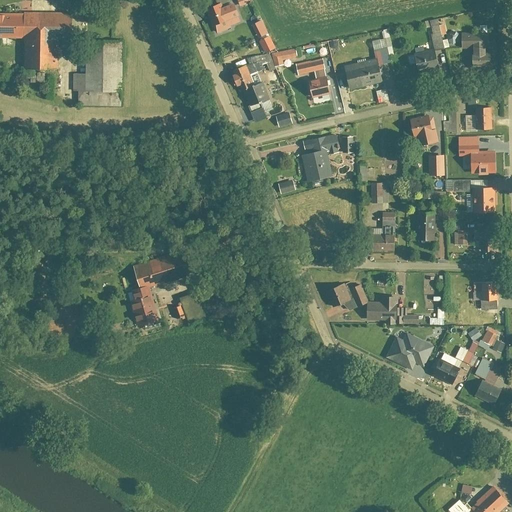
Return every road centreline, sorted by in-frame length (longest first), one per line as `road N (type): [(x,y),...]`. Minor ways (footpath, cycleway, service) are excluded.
road 1 (residential): [(293,268),(331,347),(511,439)]
road 2 (residential): [(243,147),(511,78)]
road 3 (residential): [(293,268),(511,267)]
road 4 (track): [(331,347),(231,511)]
road 5 (residential): [(184,0),(243,147)]
road 6 (residential): [(243,147),(293,268)]
